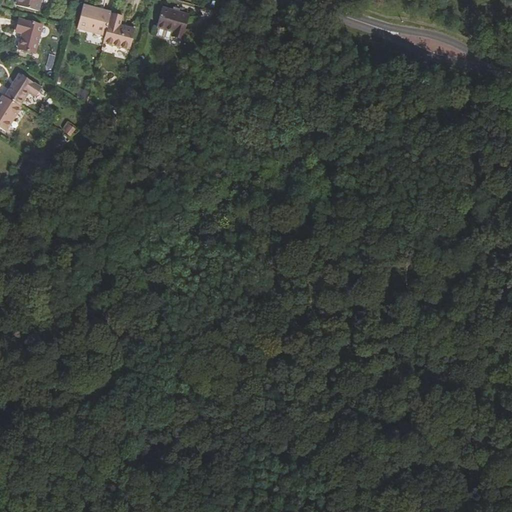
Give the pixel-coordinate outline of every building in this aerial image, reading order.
[(20,0),(19,6),(39,11),(41,0),(20,0)] [(77,28),(106,36),(109,22),(112,12),(83,5),(77,28)] [(191,14),(162,7),(157,27),(175,32),(174,36),(184,39),(191,14)] [(19,49),(36,53),(42,25),(19,20),(16,32),(22,34),(19,49)] [(106,36),(104,44),(130,50),(136,29),(109,22),(106,36)] [(20,74),(5,97),(20,108),(30,94),(37,98),(42,89),(20,74)] [(0,128),(7,133),(22,109),(20,108),(5,97),(3,96),(0,100),(0,128)]
